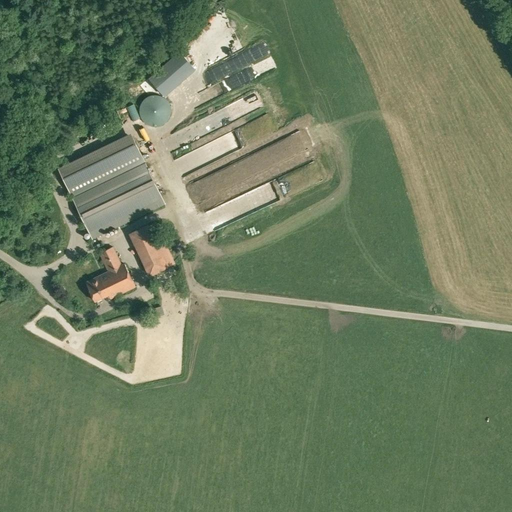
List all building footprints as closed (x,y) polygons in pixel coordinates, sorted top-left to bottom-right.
[(140,109),(140,110),(140,112),(140,113),(140,114),(141,116),(141,117),(142,118),(142,119),(143,121),(144,122),(145,123),(146,123),(147,124),(149,125),(150,125),(151,126),(152,126),(154,126),(155,126),(157,126),(158,126),(159,126),(161,125),(162,125),(163,124),(164,124),(165,123),(166,122),(167,121),(168,120),(169,119),(170,117),(170,116),(171,115),(171,113),(171,112),(171,111),(171,109),(171,108),(171,107),(170,105),(170,104),(169,103),(168,102),(168,101),(167,100),(166,99),(165,98),(163,97),(162,97),(161,96),(160,96),(158,95),(157,95),(156,95),(154,95),(153,95),(152,95),(150,96),(149,96),(148,97),(147,98),(146,99),(145,99),(144,100),(143,101),(142,103),(141,104),(141,105),(140,106),(140,108),(140,109)] [(252,122),(259,140),(282,132),(275,113),(252,122)] [(176,160),(178,164),(241,134),(245,143),(255,138),(248,125),(176,160)] [(70,192),(93,239),(166,204),(143,156),(131,132),(59,168),(70,192)] [(129,233),(149,276),(169,267),(168,266),(174,263),(154,222),(149,225),(148,224),(129,233)] [(186,225),(188,235),(198,234),(196,223),(186,225)] [(86,282),(95,301),(109,294),(111,298),(135,286),(124,263),(122,265),(113,246),(99,253),(108,271),(86,282)] [(150,309),(152,318),(165,315),(162,306),(150,309)]
